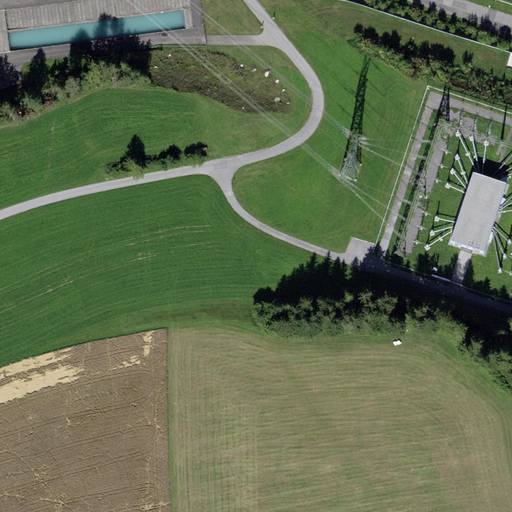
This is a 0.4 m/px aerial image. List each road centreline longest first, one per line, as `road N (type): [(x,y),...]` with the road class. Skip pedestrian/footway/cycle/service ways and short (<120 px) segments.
road 1 (unclassified): [(0,216),(233,163),(300,138),(315,117),(315,82),(249,0)]
road 2 (track): [(221,166),(235,202),(280,235),(511,313)]
